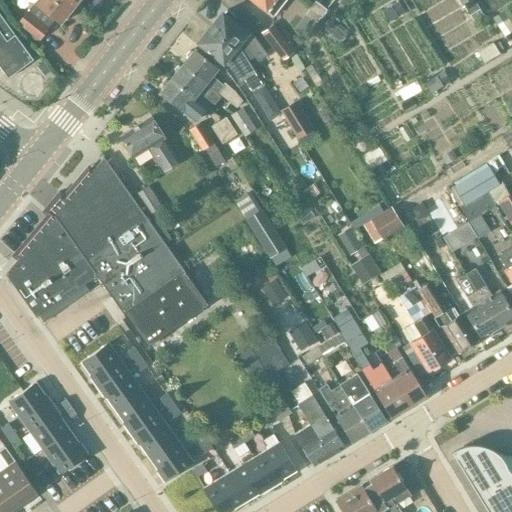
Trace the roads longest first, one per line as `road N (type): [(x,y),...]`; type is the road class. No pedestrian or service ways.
road 1 (residential): [(153,511),(0,292)]
road 2 (tertiary): [(39,154),(161,0)]
road 3 (residential): [(275,511),(411,429)]
road 4 (residential): [(411,429),(511,361)]
